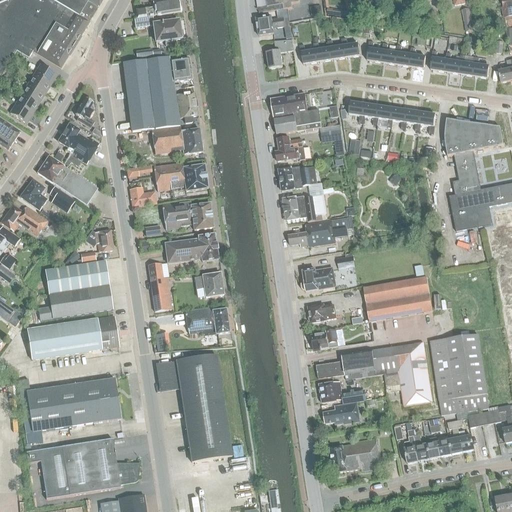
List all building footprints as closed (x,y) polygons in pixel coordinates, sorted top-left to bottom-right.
[(12,0),(11,3),(0,5),(0,77),(16,51),(28,58),(32,52),(60,70),(73,49),(89,23),(89,22),(98,8),(103,0),(12,0)] [(137,19),(152,17),(180,13),(179,0),(175,0),(153,3),(154,7),(136,9),(137,19)] [(256,0),(259,14),(292,9),(291,5),(299,3),(298,0),(256,0)] [(511,0),(504,0),(501,1),(504,17),(505,17),(507,28),(511,27),(511,0)] [(312,17),(321,16),(320,7),(311,8),(312,17)] [(345,11),(328,9),(327,16),(350,19),(351,12),(345,11)] [(471,32),(467,10),(461,11),(465,33),(471,32)] [(152,21),(152,17),(137,19),(134,19),(135,29),(153,26),(156,43),(164,42),(164,47),(174,46),(173,41),(180,40),(178,22),(170,23),(170,19),(152,21)] [(271,21),(271,17),(256,19),(258,36),(273,34),(273,29),(285,27),(287,27),(286,21),(284,22),(284,19),(271,21)] [(344,48),(346,59),(360,57),(358,45),(346,47),(345,40),(341,41),(342,48),(344,48)] [(293,52),(291,41),(274,43),(276,53),(266,55),(269,70),(282,68),(280,54),(293,52)] [(383,52),(382,52),(372,51),(373,44),(371,43),(371,41),(369,41),(367,50),(369,50),(367,62),(381,64),(383,52)] [(330,50),(332,62),(346,59),(344,48),(342,48),(333,49),(331,42),(328,43),(327,43),(328,50),(330,50)] [(383,52),(381,64),(395,66),(397,55),(395,54),(386,53),(387,46),(385,46),(385,43),(383,43),(382,52),(383,52)] [(503,43),(495,43),(494,54),(502,55),(503,43)] [(316,52),(317,64),(332,62),(330,50),(328,50),(319,52),(318,44),(313,45),(314,52),(316,52)] [(397,55),(395,66),(409,69),(411,57),(409,57),(400,55),(401,48),(399,48),(399,46),(397,45),(395,54),(397,55)] [(316,52),(314,52),(305,54),(303,46),(299,47),(301,54),(302,54),(303,66),(317,64),(316,52)] [(411,57),(409,69),(424,71),(425,59),(415,57),(416,50),(413,50),(414,48),(411,47),(409,57),(411,57)] [(152,58),(151,50),(135,53),(136,60),(152,58)] [(431,72),(445,74),(446,62),(445,62),(436,60),(437,53),(432,53),(431,60),(432,60),(431,72)] [(446,62),(445,74),(459,76),(461,64),(459,64),(450,62),(451,55),(449,55),(449,53),(446,53),(445,62),(446,62)] [(460,55),(460,58),(459,62),(459,64),(461,64),(459,76),(473,78),(475,66),(473,66),(464,64),(465,57),(463,57),(463,55),(460,55)] [(131,133),(151,130),(174,127),(172,114),(174,114),(173,107),(171,107),(169,95),(174,94),(173,82),(191,80),(188,59),(169,61),(169,57),(122,64),(131,133)] [(475,66),(473,78),(487,80),(489,68),(478,66),(479,60),(477,59),(477,57),(474,57),(473,66),(475,66)] [(501,85),(511,82),(511,68),(511,62),(506,63),(508,68),(509,71),(498,73),(501,85)] [(40,65),(34,75),(50,86),(57,76),(40,65)] [(44,95),(50,86),(34,75),(28,85),(44,95)] [(44,95),(28,85),(22,95),(38,105),(44,95)] [(177,109),(195,107),(193,94),(175,96),(174,94),(169,95),(171,107),(173,107),(176,106),(177,109)] [(16,105),(32,115),(38,105),(22,95),(16,105)] [(307,114),(305,96),(271,101),(274,119),(295,116),(296,119),(274,122),(276,136),(307,131),(322,129),(319,112),(307,114)] [(86,101),(84,100),(74,116),(78,118),(75,122),(88,130),(92,123),(89,121),(93,114),(93,108),(91,107),(92,105),(91,105),(91,102),(88,100),(86,101)] [(363,125),(364,118),(363,117),(365,106),(351,104),(349,115),(360,117),(359,124),(363,125)] [(32,115),(16,105),(9,114),(26,125),(32,115)] [(174,127),(179,127),(180,127),(179,119),(184,118),(185,124),(192,123),(191,117),(196,116),(195,107),(177,109),(176,106),(173,107),(174,114),(172,114),(174,127)] [(363,117),(364,118),(373,119),(372,126),(377,127),(378,120),(377,120),(379,108),(365,106),(363,117)] [(332,107),(333,118),(343,117),(342,112),(340,112),(339,107),(332,107)] [(391,129),(392,122),(391,122),(393,110),(379,108),(377,120),(378,120),(388,121),(387,128),(391,129)] [(407,112),(393,110),(391,122),(392,122),(402,123),(401,130),(405,131),(407,124),(405,124),(407,112)] [(421,114),(407,112),(405,124),(407,124),(416,125),(415,132),(419,133),(420,126),(419,126),(421,114)] [(419,126),(420,126),(429,127),(428,134),(433,135),(434,128),(433,128),(435,116),(421,114),(419,126)] [(0,119),(0,132),(14,142),(20,133),(0,119)] [(500,129),(447,121),(446,128),(445,135),(445,141),(446,149),(448,158),(453,156),(458,182),(452,183),(460,227),(478,223),(479,229),(493,227),(489,208),(511,204),(511,185),(480,191),(480,187),(482,186),(481,182),(479,182),(473,153),(504,147),(500,129)] [(78,132),(69,126),(57,143),(68,150),(66,153),(86,165),(98,146),(88,140),(87,142),(76,135),(78,132)] [(179,127),(174,127),(151,130),(154,154),(183,150),(184,155),(201,152),(198,130),(180,132),(179,127)] [(0,146),(7,151),(14,142),(0,132),(0,146)] [(338,142),(336,132),(321,134),(322,144),(338,142)] [(290,143),(290,139),(278,141),(280,153),(277,154),(278,164),(301,160),(301,157),(305,157),(304,150),(302,141),(290,143)] [(350,147),(349,155),(359,156),(360,148),(350,147)] [(435,150),(426,149),(425,159),(434,160),(435,150)] [(388,154),(387,161),(398,163),(400,156),(388,154)] [(98,190),(48,158),(38,175),(87,206),(98,190)] [(191,191),(198,190),(207,189),(204,166),(182,169),(182,164),(154,168),(157,192),(185,188),(186,192),(191,191)] [(301,171),(300,169),(294,170),(279,172),(280,177),(283,194),(298,192),(304,191),(303,188),(306,187),(311,187),(310,178),(309,170),(301,171)] [(396,174),(392,180),(398,184),(402,179),(396,174)] [(44,190),(32,181),(20,198),(39,212),(48,201),(40,195),(44,190)] [(54,189),(50,196),(54,199),(51,204),(67,215),(75,203),(68,198),(54,189)] [(305,200),(305,198),(284,201),(287,224),(308,221),(309,224),(317,223),(327,221),(325,215),(316,217),(313,199),(305,200)] [(191,207),(190,202),(162,206),(165,231),(181,228),(181,227),(193,225),(194,231),(213,229),(210,204),(191,207)] [(22,214),(13,207),(1,224),(13,233),(19,225),(37,238),(47,223),(26,208),(22,214)] [(52,222),(54,220),(42,212),(40,214),(52,222)] [(354,236),(352,219),(332,223),(306,226),(307,235),(289,238),(291,248),(301,246),(301,249),(309,247),(309,249),(335,245),(334,239),(354,236)] [(160,235),(159,227),(144,229),(145,237),(160,235)] [(19,241),(2,229),(0,231),(0,254),(8,244),(14,248),(17,245),(19,241)] [(95,234),(92,232),(84,242),(94,249),(96,246),(97,246),(98,253),(113,251),(110,232),(95,234)] [(194,253),(216,250),(214,236),(198,238),(199,241),(165,246),(166,257),(180,255),(179,251),(193,250),(194,253)] [(474,262),(484,260),(482,248),(472,250),(474,262)] [(180,255),(166,257),(167,265),(201,260),(202,263),(217,261),(216,250),(194,253),(193,250),(179,251),(180,255)] [(96,262),(94,254),(80,256),(81,264),(96,262)] [(0,264),(9,271),(15,264),(5,257),(0,263),(0,264)] [(355,269),(353,258),(337,260),(339,271),(355,269)] [(45,272),(49,296),(108,287),(105,262),(45,272)] [(148,267),(150,282),(162,280),(160,265),(148,267)] [(15,277),(0,266),(0,278),(9,285),(15,277)] [(316,273),(315,270),(302,273),(304,282),(303,282),(304,283),(301,286),(302,291),(305,292),(305,293),(335,288),(332,271),(316,273)] [(223,296),(220,275),(202,278),(196,278),(197,289),(203,288),(205,299),(223,296)] [(432,312),(426,279),(363,290),(369,323),(432,312)] [(167,280),(162,280),(150,282),(154,313),(171,311),(167,280)] [(108,287),(49,296),(51,309),(39,311),(41,322),(112,311),(108,287)] [(0,301),(0,318),(7,323),(15,312),(0,301)] [(324,308),(324,306),(308,309),(309,318),(308,319),(309,322),(310,323),(310,325),(326,322),(326,320),(336,319),(334,307),(324,308)] [(212,314),(211,311),(185,315),(188,336),(203,334),(202,332),(214,330),(215,336),(229,334),(225,311),(212,314)] [(114,318),(96,320),(27,331),(32,361),(118,349),(117,337),(118,337),(119,329),(115,329),(114,318)] [(338,349),(335,332),(325,333),(326,336),(312,338),(314,353),(338,349)] [(474,416),(480,415),(484,414),(483,411),(489,410),(487,395),(488,395),(478,336),(431,343),(443,417),(468,413),(469,417),(474,416)] [(432,403),(424,344),(342,356),(343,363),(316,367),(318,380),(344,376),(345,381),(384,375),(386,387),(401,385),(404,407),(432,403)] [(210,358),(209,354),(197,356),(198,360),(175,363),(175,364),(166,365),(170,392),(180,390),(191,464),(232,458),(216,357),(210,358)] [(28,381),(18,382),(26,434),(27,445),(42,443),(41,432),(120,420),(114,381),(30,393),(28,381)] [(342,395),(340,384),(334,385),(333,384),(319,386),(322,405),(336,403),(336,402),(343,401),(343,405),(366,401),(365,391),(342,395)] [(360,423),(357,405),(335,409),(335,413),(323,415),(325,426),(334,424),(335,426),(343,425),(360,423)] [(498,409),(499,411),(499,414),(506,413),(509,430),(503,431),(506,446),(511,444),(511,417),(510,407),(498,409)] [(499,414),(499,411),(493,412),(495,425),(501,424),(499,414)] [(486,414),(489,426),(495,425),(493,412),(486,414)] [(480,415),(483,427),(489,426),(486,414),(484,414),(480,415)] [(474,416),(477,429),(483,427),(480,415),(474,416)] [(470,430),(477,429),(474,416),(469,417),(468,417),(470,430)] [(449,432),(458,430),(457,423),(447,425),(449,432)] [(403,441),(401,428),(395,429),(397,442),(403,441)] [(417,431),(412,432),(414,439),(414,440),(419,463),(430,461),(427,446),(424,447),(422,447),(420,436),(418,436),(417,431)] [(464,432),(459,433),(460,437),(460,440),(463,454),(475,452),(472,438),(465,439),(464,432)] [(452,442),(449,442),(451,457),(463,454),(460,440),(460,437),(453,438),(454,441),(452,442)] [(405,444),(404,446),(405,451),(407,465),(419,463),(414,440),(414,439),(409,440),(410,443),(405,444)] [(437,439),(426,441),(427,446),(430,461),(441,459),(438,444),(437,439)] [(115,465),(112,440),(61,448),(26,453),(28,465),(40,463),(46,500),(69,497),(120,490),(119,486),(135,484),(136,482),(137,482),(138,480),(139,465),(115,465)] [(380,470),(376,441),(354,444),(354,447),(330,450),(333,474),(361,471),(361,472),(380,470)] [(449,442),(438,444),(441,459),(451,457),(449,442)] [(235,456),(245,455),(244,446),(235,447),(235,456)] [(280,511),(278,491),(269,492),(271,511),(280,511)] [(146,511),(144,496),(118,500),(118,502),(99,505),(100,511),(146,511)] [(507,511),(505,497),(495,499),(497,511),(507,511)]
